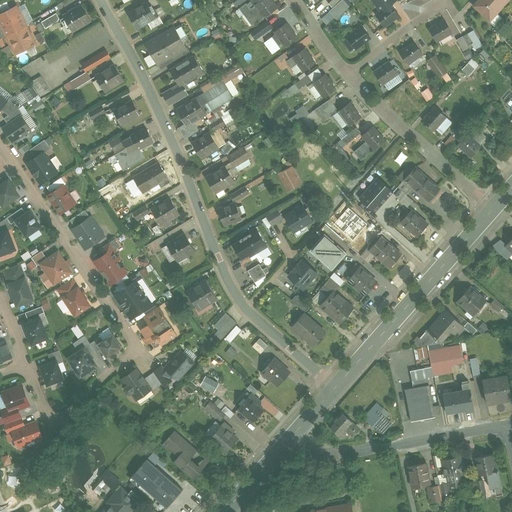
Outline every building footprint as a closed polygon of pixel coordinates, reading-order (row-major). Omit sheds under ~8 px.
[(271,0),(252,0),(256,5),(264,16),(264,17),(277,8),(271,0)] [(343,0),(342,0),(330,11),(336,19),(350,7),(343,0)] [(391,4),(387,0),(373,0),(382,11),(376,15),(385,27),(400,15),(391,4)] [(480,0),(475,6),(490,19),(507,0),(480,0)] [(148,3),(129,13),(138,28),(142,26),(143,27),(150,22),(151,22),(150,21),(157,18),(148,3)] [(251,9),(247,3),(240,8),(244,14),(246,12),(254,23),(264,16),(256,5),(251,9)] [(82,5),(64,15),(73,31),(92,20),(87,11),(86,12),(82,5)] [(3,15),(0,16),(0,20),(7,36),(27,26),(18,7),(3,15)] [(57,13),(43,22),(46,28),(59,21),(60,17),(57,13)] [(157,18),(150,21),(151,22),(150,22),(152,26),(159,22),(157,18)] [(446,20),(430,29),(437,41),(453,32),(446,20)] [(269,21),(259,29),(263,34),(273,27),(269,21)] [(287,23),(275,31),(277,34),(283,42),(286,46),(297,37),(287,23)] [(27,26),(7,36),(16,54),(36,44),(27,26)] [(362,26),(348,38),(357,49),(371,38),(362,26)] [(176,28),(161,36),(172,55),(187,47),(176,28)] [(38,42),(43,40),(40,33),(35,35),(38,42)] [(474,43),(469,33),(463,36),(469,46),(474,43)] [(283,42),(277,34),(273,37),(279,45),(283,42)] [(161,36),(147,44),(158,64),(158,63),(171,56),(172,55),(161,36)] [(463,36),(457,39),(464,51),(470,47),(469,46),(463,36)] [(415,42),(400,52),(408,64),(411,62),(414,66),(426,57),(415,42)] [(315,63),(305,48),(293,56),(304,71),(315,63)] [(107,50),(83,64),(87,72),(88,71),(111,57),(107,50)] [(447,72),(435,55),(428,60),(439,77),(447,72)] [(171,56),(158,63),(161,69),(174,61),(171,56)] [(195,56),(171,70),(181,86),(183,85),(186,90),(197,83),(193,78),(204,71),(195,56)] [(472,59),(460,68),(465,74),(477,65),(472,59)] [(390,62),(375,72),(383,84),(398,73),(390,62)] [(115,65),(96,76),(106,91),(124,80),(115,65)] [(87,72),(71,81),(76,89),(92,79),(88,71),(87,72)] [(219,84),(206,92),(207,93),(197,99),(206,114),(231,98),(223,84),(228,81),(223,74),(216,78),(219,84)] [(309,74),(296,83),(300,88),(313,79),(309,74)] [(325,74),(313,82),(324,97),(336,89),(325,74)] [(51,91),(42,76),(33,81),(42,96),(51,91)] [(216,78),(203,86),(206,92),(219,84),(216,78)] [(409,81),(401,87),(405,91),(410,88),(413,85),(409,81)] [(422,89),(416,81),(413,83),(419,91),(422,89)] [(34,85),(18,96),(25,105),(31,101),(38,111),(47,105),(34,85)] [(181,86),(173,90),(179,101),(189,95),(186,90),(183,85),(181,86)] [(424,100),(413,85),(410,88),(421,103),(424,100)] [(171,88),(163,93),(171,106),(179,101),(173,90),(171,88)] [(127,102),(137,96),(134,90),(124,96),(127,102)] [(16,95),(7,101),(1,109),(9,115),(20,108),(23,106),(16,95)] [(197,99),(178,110),(187,125),(206,114),(197,99)] [(331,99),(317,108),(322,116),(325,113),(327,115),(337,109),(331,99)] [(503,109),(495,100),(488,106),(496,115),(503,109)] [(134,101),(115,110),(122,124),(141,115),(134,101)] [(361,117),(350,102),(339,111),(350,125),(361,117)] [(102,106),(90,113),(95,120),(107,113),(102,106)] [(436,107),(424,121),(434,130),(446,116),(436,107)] [(9,115),(5,118),(9,125),(22,116),(23,117),(25,115),(20,108),(9,115)] [(303,108),(295,112),(299,118),(306,114),(303,108)] [(9,125),(4,128),(13,142),(31,129),(23,117),(22,116),(9,125)] [(236,121),(232,116),(225,120),(229,126),(236,121)] [(223,118),(210,125),(213,131),(226,124),(223,118)] [(356,126),(342,138),(347,144),(361,132),(356,126)] [(367,140),(354,151),(361,160),(372,151),(372,152),(374,150),(373,150),(385,140),(373,126),(362,135),(367,140)] [(148,128),(131,136),(137,150),(140,148),(154,142),(148,128)] [(210,133),(193,143),(202,158),(219,147),(210,133)] [(481,146),(467,134),(458,145),(472,157),(481,146)] [(121,136),(110,143),(116,152),(122,148),(120,145),(125,142),(121,136)] [(131,146),(115,155),(124,170),(145,158),(140,148),(137,150),(131,136),(127,138),(131,146)] [(46,139),(31,149),(36,158),(45,152),(45,153),(52,148),(46,139)] [(244,147),(228,157),(232,163),(236,161),(238,165),(251,157),(244,147)] [(36,158),(28,163),(41,183),(58,171),(45,153),(45,152),(36,158)] [(96,164),(91,157),(83,162),(88,170),(96,164)] [(160,163),(135,178),(144,192),(159,183),(162,188),(171,182),(160,163)] [(226,166),(207,177),(215,191),(222,187),(223,188),(235,181),(226,166)] [(290,167),(277,175),(288,195),(301,188),(290,167)] [(423,175),(415,167),(410,172),(402,181),(397,186),(407,194),(413,187),(430,201),(440,189),(424,174),(423,175)] [(406,168),(398,177),(402,181),(410,172),(406,168)] [(392,192),(393,191),(376,176),(352,202),(370,218),(392,192)] [(62,177),(56,181),(60,187),(63,185),(66,184),(66,183),(62,177)] [(5,182),(0,185),(0,200),(4,206),(20,195),(9,179),(5,182)] [(112,183),(100,190),(105,197),(115,191),(117,189),(113,182),(112,182),(112,183)] [(60,187),(49,195),(62,213),(76,203),(63,185),(60,187)] [(407,194),(397,186),(393,191),(392,192),(407,206),(413,200),(407,194)] [(246,187),(231,196),(235,201),(249,192),(246,187)] [(171,198),(153,209),(162,224),(180,213),(171,198)] [(236,203),(219,209),(225,225),(242,218),(236,203)] [(304,205),(285,217),(294,232),(313,221),(304,205)] [(147,206),(134,213),(138,219),(150,212),(147,206)] [(23,207),(8,217),(12,224),(17,220),(27,213),(23,207)] [(428,224),(412,209),(401,222),(418,236),(428,224)] [(27,213),(17,220),(27,235),(41,226),(31,210),(27,213)] [(86,210),(71,220),(76,227),(91,217),(86,210)] [(278,210),(267,217),(272,225),(283,218),(278,210)] [(8,217),(0,222),(0,232),(8,229),(8,230),(15,228),(12,224),(8,217)] [(76,227),(73,229),(87,249),(105,236),(91,217),(76,227)] [(348,246),(359,234),(353,228),(342,240),(348,246)] [(0,232),(0,254),(6,252),(8,254),(11,254),(13,253),(15,251),(15,248),(8,230),(8,229),(0,232)] [(258,230),(233,244),(234,245),(235,244),(243,258),(242,258),(242,259),(250,255),(251,257),(268,247),(258,230)] [(186,234),(168,245),(178,261),(188,255),(195,250),(186,234)] [(306,254),(331,276),(349,257),(323,234),(306,254)] [(381,236),(370,249),(376,255),(381,249),(380,247),(386,241),(381,236)] [(115,239),(100,249),(105,256),(114,250),(114,251),(120,246),(115,239)] [(506,245),(501,240),(494,248),(505,258),(511,250),(506,245)] [(401,255),(386,241),(380,247),(381,249),(376,255),(390,267),(401,255)] [(105,256),(97,261),(103,271),(110,281),(111,283),(120,277),(117,272),(123,268),(118,260),(120,259),(114,251),(114,250),(105,256)] [(42,251),(33,257),(38,265),(48,259),(42,251)] [(59,252),(41,263),(55,283),(72,271),(59,252)] [(148,261),(144,264),(146,266),(141,272),(145,276),(155,267),(148,261)] [(303,261),(299,266),(298,265),(293,270),(294,272),(290,277),(303,289),(317,273),(303,261)] [(20,264),(5,270),(10,284),(25,278),(20,264)] [(260,264),(249,271),(256,282),(267,275),(260,264)] [(378,281),(360,266),(348,280),(366,295),(378,281)] [(135,274),(125,281),(128,286),(136,281),(139,279),(135,274)] [(327,282),(327,281),(325,283),(320,290),(328,297),(334,290),(335,292),(341,286),(331,277),(327,282)] [(10,284),(18,305),(34,299),(25,278),(10,284)] [(73,279),(59,288),(64,296),(78,287),(73,279)] [(207,280),(188,292),(199,309),(218,298),(207,280)] [(128,286),(116,294),(124,306),(144,293),(136,281),(128,286)] [(486,301),(470,286),(458,300),(469,310),(471,308),(476,312),(486,301)] [(91,305),(79,287),(64,296),(64,297),(76,315),(91,305)] [(335,292),(334,290),(328,297),(321,305),(341,323),(348,315),(348,316),(355,309),(335,292)] [(144,293),(124,306),(132,318),(144,310),(152,304),(151,304),(144,293)] [(310,307),(297,295),(292,300),(306,312),(310,307)] [(504,307),(495,299),(491,304),(499,312),(504,307)] [(152,304),(144,310),(148,314),(158,307),(154,302),(151,304),(152,304)] [(43,306),(26,312),(29,322),(41,317),(39,314),(45,312),(43,306)] [(148,314),(145,316),(150,324),(164,314),(164,315),(165,314),(160,306),(158,307),(148,314)] [(446,310),(428,331),(427,330),(416,343),(419,346),(428,344),(440,342),(450,330),(455,334),(462,325),(456,319),(446,310)] [(227,313),(218,322),(223,327),(232,318),(227,313)] [(326,332),(304,313),(303,314),(305,315),(295,326),(294,325),(293,325),(303,334),(302,335),(314,345),(326,332)] [(150,324),(142,329),(150,342),(152,341),(156,348),(162,344),(162,345),(171,339),(166,332),(173,327),(164,315),(164,314),(150,324)] [(29,322),(25,323),(32,344),(48,337),(41,317),(29,322)] [(223,327),(220,330),(214,336),(220,342),(237,323),(238,323),(232,318),(223,327)] [(478,330),(468,321),(464,327),(473,335),(478,330)] [(78,324),(73,328),(80,338),(85,334),(78,324)] [(237,325),(226,338),(231,342),(242,330),(237,325)] [(104,340),(98,344),(103,351),(107,356),(107,357),(108,357),(122,347),(123,347),(122,346),(114,333),(104,340)] [(85,335),(74,343),(79,351),(85,347),(90,354),(95,350),(91,343),(85,335)] [(101,336),(91,343),(95,350),(98,354),(103,351),(98,344),(104,340),(101,336)] [(269,345),(261,338),(253,347),(261,354),(269,345)] [(0,341),(0,360),(11,356),(5,340),(0,341)] [(440,342),(428,344),(429,346),(430,356),(434,375),(453,371),(452,364),(463,362),(462,357),(463,357),(460,344),(444,347),(443,342),(440,342)] [(423,348),(417,349),(419,359),(430,356),(429,346),(423,347),(423,348)] [(79,351),(69,358),(81,376),(97,365),(90,354),(85,347),(79,351)] [(235,351),(231,347),(226,352),(231,356),(235,351)] [(59,350),(48,354),(52,362),(57,360),(58,364),(64,361),(59,350)] [(183,352),(172,363),(171,362),(164,369),(169,377),(172,373),(178,379),(194,362),(183,352)] [(477,357),(470,359),(474,376),(480,375),(477,357)] [(275,358),(262,372),(272,381),(273,380),(279,386),(291,372),(275,358)] [(52,362),(41,366),(48,384),(64,378),(58,364),(57,360),(52,362)] [(164,369),(162,366),(154,372),(163,384),(164,386),(172,380),(169,377),(164,369)] [(137,368),(123,379),(128,386),(126,387),(126,389),(128,393),(131,393),(133,392),(137,399),(151,389),(152,389),(145,379),(137,368)] [(154,372),(145,379),(152,389),(151,389),(153,391),(163,384),(154,372)] [(211,392),(216,382),(203,375),(197,384),(211,392)] [(428,377),(413,380),(414,387),(406,389),(412,421),(436,417),(428,377)] [(508,377),(484,381),(488,402),(511,397),(508,377)] [(463,390),(444,393),(446,405),(447,413),(448,413),(448,412),(466,409),(466,411),(474,409),(472,396),(473,396),(472,393),(471,394),(469,382),(462,383),(463,390)] [(23,385),(4,393),(3,396),(5,401),(7,402),(9,407),(11,411),(18,409),(30,404),(23,385)] [(261,402),(252,393),(239,408),(254,421),(264,410),(259,405),(261,402)] [(444,393),(438,394),(440,406),(446,405),(444,393)] [(226,415),(211,401),(206,407),(221,420),(226,415)] [(379,404),(373,410),(378,414),(380,412),(383,408),(379,404)] [(235,413),(227,406),(223,410),(231,418),(235,413)] [(9,407),(2,410),(7,423),(22,418),(18,409),(11,411),(9,407)] [(361,429),(342,412),(329,425),(341,436),(344,433),(346,434),(348,432),(354,437),(361,429)] [(378,414),(370,422),(376,428),(386,418),(380,412),(378,414)] [(7,423),(5,424),(9,433),(13,431),(26,426),(22,417),(22,418),(7,423)] [(26,426),(13,431),(19,446),(28,443),(29,446),(36,443),(35,440),(43,437),(37,422),(26,426)] [(224,422),(210,438),(218,446),(219,445),(226,452),(238,439),(229,431),(231,428),(224,422)] [(203,469),(187,455),(194,447),(176,430),(163,444),(169,450),(170,448),(181,457),(176,463),(194,479),(203,469)] [(214,456),(202,446),(198,450),(210,461),(214,456)] [(502,486),(499,470),(495,471),(492,454),(477,456),(481,474),(488,473),(491,488),(502,486)] [(460,456),(443,459),(446,475),(449,475),(451,485),(465,482),(463,471),(466,471),(464,462),(461,463),(460,456)] [(148,458),(132,476),(167,507),(183,489),(148,458)] [(427,462),(409,465),(413,487),(431,484),(427,462)] [(106,470),(100,477),(114,489),(120,482),(106,470)] [(483,479),(477,481),(480,495),(486,493),(483,479)] [(452,497),(448,482),(441,484),(445,499),(452,497)] [(440,484),(428,487),(431,503),(443,500),(440,484)] [(112,504),(104,511),(130,511),(139,502),(122,488),(110,502),(112,504)]
